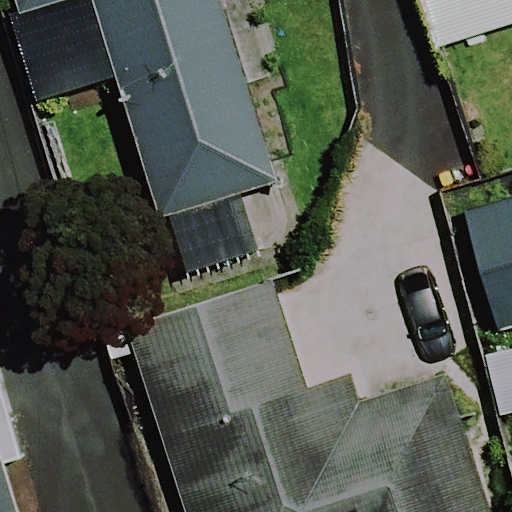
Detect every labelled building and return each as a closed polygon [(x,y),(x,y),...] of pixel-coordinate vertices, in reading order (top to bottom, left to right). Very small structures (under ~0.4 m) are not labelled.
[(23,0),(27,13),(70,0),(106,0),(169,218),(285,185),(231,0),(23,0)] [(511,0),(426,0),(442,50),(511,28),(511,0)] [(511,326),(511,204),(474,216),(507,328),(511,326)] [(317,415),(281,296),(143,337),(195,511),(484,511),(445,378),(317,415)] [(0,511),(49,511),(0,349),(0,511)]
